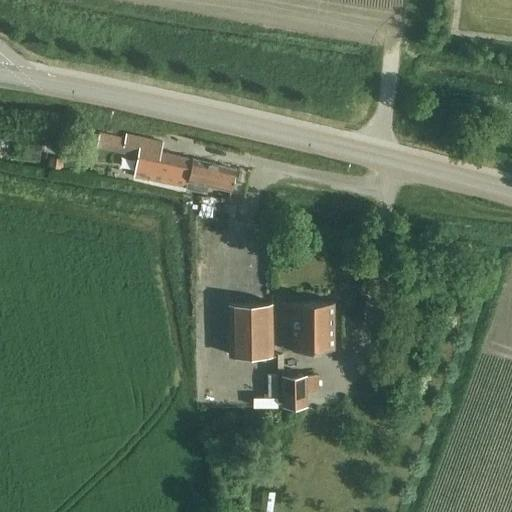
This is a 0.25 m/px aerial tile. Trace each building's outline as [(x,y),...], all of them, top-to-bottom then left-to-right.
[(125,138),(123,147),(138,151),(137,159),(134,175),(163,181),(186,185),(185,187),(204,192),(206,184),(231,190),(233,178),(235,178),(235,176),(234,175),(235,169),(191,158),(160,151),(162,142),(126,134),(125,138)] [(50,156),(49,164),(49,166),(62,167),(63,157),(50,156)] [(290,349),(333,348),(332,300),(279,301),(280,323),(289,323),(290,349)] [(226,352),(271,351),(270,301),(225,301),(226,352)] [(305,375),(281,375),(281,406),(305,405),(305,375)]
